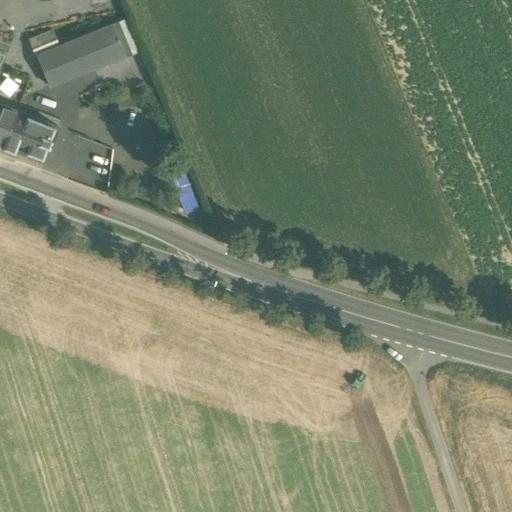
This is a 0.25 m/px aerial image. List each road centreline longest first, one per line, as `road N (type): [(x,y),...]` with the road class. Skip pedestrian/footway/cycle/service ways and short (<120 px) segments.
road 1 (secondary): [(511,359),(241,280),(0,185)]
road 2 (track): [(464,511),(417,372),(417,334)]
